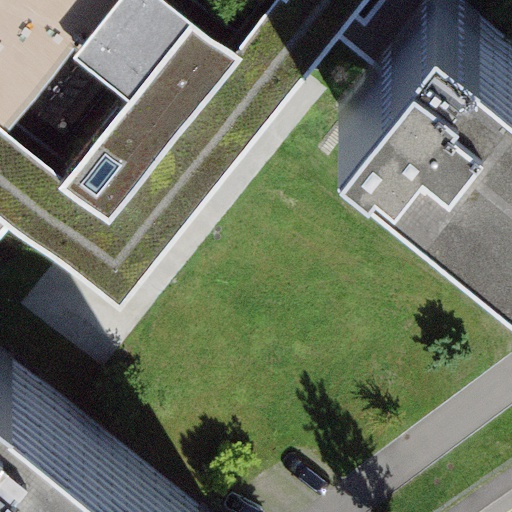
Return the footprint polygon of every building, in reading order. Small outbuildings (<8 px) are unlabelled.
[(350,0),(0,0),(0,163),(1,164),(29,187),(142,272),(332,24),(350,0)] [(384,21),(356,0),(350,0),(332,24),(361,49),(384,21)] [(469,0),(401,0),(384,21),(361,49),(333,83),(511,229),(511,34),(474,3),(469,0)] [(0,221),(29,187),(1,164),(0,165),(0,221)] [(0,511),(196,511),(0,353),(0,511)]
